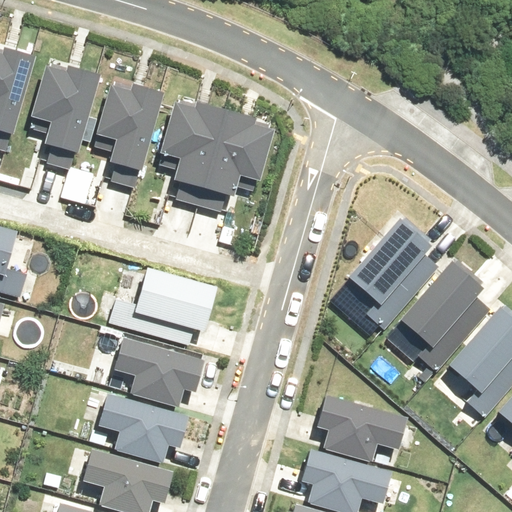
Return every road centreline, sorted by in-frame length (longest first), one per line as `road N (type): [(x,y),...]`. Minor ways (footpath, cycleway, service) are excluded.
road 1 (residential): [(0,202),(293,286)]
road 2 (residential): [(341,106),(261,55),(128,0)]
road 3 (residential): [(293,286),(232,511)]
road 4 (residential): [(511,230),(341,106)]
road 5 (residential): [(341,106),(293,286)]
